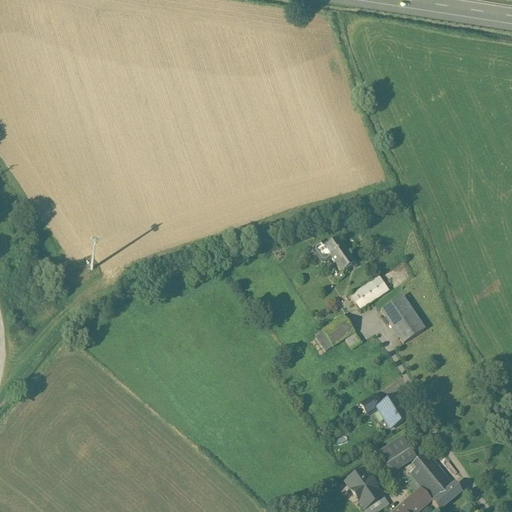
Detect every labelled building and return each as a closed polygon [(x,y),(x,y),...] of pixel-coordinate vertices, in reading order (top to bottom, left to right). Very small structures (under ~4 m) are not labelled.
[(355,266),(337,241),(324,250),(341,276),(355,266)] [(391,290),(381,276),(353,294),(362,309),(391,290)] [(427,326),(403,294),(383,309),(405,342),(427,326)] [(357,331),(345,314),(318,335),(329,351),(357,331)] [(397,397),(378,409),(386,421),(384,422),(390,431),(410,419),(407,414),(397,397)] [(415,460),(401,438),(373,456),(387,478),(415,460)] [(453,488),(429,460),(409,476),(433,504),(453,488)] [(371,511),(383,504),(362,473),(346,484),(364,511),(371,511)] [(433,504),(432,506),(436,511),(440,511),(461,495),(454,487),(453,488),(433,504)] [(420,492),(397,511),(419,511),(422,510),(420,508),(428,501),(420,492)]
